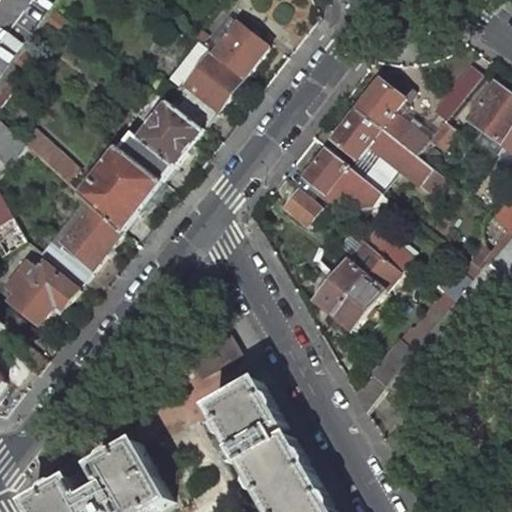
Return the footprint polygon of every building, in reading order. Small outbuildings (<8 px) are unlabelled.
[(66,21),(54,12),(14,66),(24,74),(26,75),(66,21)] [(241,24),(233,18),(223,29),(231,36),(215,54),(247,79),(272,49),(241,24)] [(247,79),(215,54),(175,106),(207,131),(247,79)] [(0,106),(24,74),(14,66),(0,84),(0,106)] [(486,77),(474,67),(428,122),(441,132),(449,122),(486,77)] [(416,91),(393,73),(362,112),(385,130),(420,158),(433,141),(432,139),(399,113),(416,91)] [(511,138),(511,94),(498,84),(472,121),(507,145),(511,138)] [(175,106),(173,104),(144,141),(135,133),(123,149),(166,184),(207,131),(175,106)] [(385,130),(362,112),(339,142),(362,160),(365,156),(371,148),(385,130)] [(0,118),(0,155),(11,166),(30,146),(25,142),(0,118)] [(460,133),(449,122),(441,132),(433,142),(445,151),(460,133)] [(83,169),(38,129),(25,142),(30,146),(70,183),(83,169)] [(385,130),(371,148),(376,153),(433,198),(447,180),(438,172),(420,158),(385,130)] [(369,160),(376,153),(371,148),(365,156),(369,160)] [(166,184),(123,149),(86,197),(97,207),(127,235),(166,184)] [(312,175),(310,178),(323,190),(344,207),(351,199),(363,209),(374,206),(386,194),(385,193),(368,180),(364,177),(331,151),(312,175)] [(312,175),(306,170),(295,184),(301,189),(315,200),(323,190),(310,178),(312,175)] [(30,244),(0,189),(0,241),(8,256),(30,244)] [(315,200),(301,189),(287,206),(311,226),(325,208),(315,200)] [(127,235),(97,207),(67,245),(98,271),(127,235)] [(511,212),(503,224),(511,231),(511,212)] [(386,258),(402,271),(411,259),(385,238),(385,237),(376,230),(367,230),(361,238),(366,242),(375,249),(386,258)] [(511,282),(511,238),(484,272),(475,284),(459,302),(452,312),(419,352),(387,391),(406,406),(424,386),(511,282)] [(339,317),(371,277),(386,258),(375,249),(366,242),(352,262),(321,303),(339,317)] [(44,255),(85,287),(95,275),(54,243),(44,255)] [(40,252),(30,244),(8,256),(14,264),(25,255),(33,261),(40,252)] [(402,271),(386,258),(371,277),(339,317),(358,333),(405,274),(402,271)] [(82,291),(48,264),(42,272),(31,264),(11,292),(27,304),(23,311),(42,326),(58,303),(67,310),(82,291)] [(473,264),(464,275),(475,284),(484,272),(473,264)] [(449,294),(459,302),(475,284),(464,275),(449,294)] [(441,303),(452,312),(459,302),(449,294),(441,303)] [(39,330),(18,314),(8,327),(29,343),(39,330)] [(0,331),(8,327),(0,321),(0,394),(8,384),(0,369),(0,331)] [(211,374),(238,359),(242,353),(234,339),(228,341),(201,356),(195,361),(203,376),(211,374)] [(419,352),(405,341),(359,397),(368,414),(387,391),(419,352)] [(338,511),(338,509),(333,511),(332,511),(325,500),(330,497),(313,467),(308,470),(301,458),(306,455),(296,438),(285,444),(280,435),(291,429),(281,412),(276,415),(269,402),(274,399),(265,383),(218,410),(227,426),(232,423),(239,436),(234,439),(242,452),(237,455),(236,459),(242,468),(245,469),(250,467),(259,482),(264,479),(271,491),(266,494),(276,511),(338,511)] [(409,455),(397,435),(386,441),(399,462),(409,455)] [(156,511),(161,511),(177,503),(143,444),(124,456),(127,461),(115,468),(112,462),(100,469),(106,479),(113,490),(122,506),(125,511),(149,511),(154,509),(156,511)] [(36,506),(39,511),(115,511),(122,506),(113,490),(106,479),(84,491),(79,481),(67,488),(71,493),(58,500),(55,495),(36,506)]
